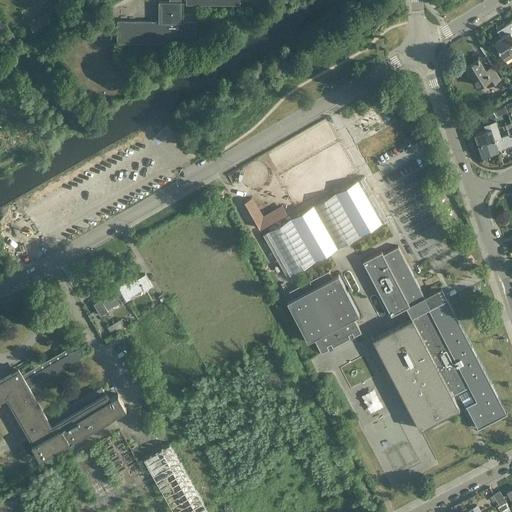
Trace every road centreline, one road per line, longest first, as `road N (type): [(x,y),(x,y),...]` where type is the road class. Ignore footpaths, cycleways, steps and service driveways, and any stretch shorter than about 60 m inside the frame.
road 1 (unclassified): [(0,286),(421,44)]
road 2 (tertiary): [(473,194),(421,44)]
